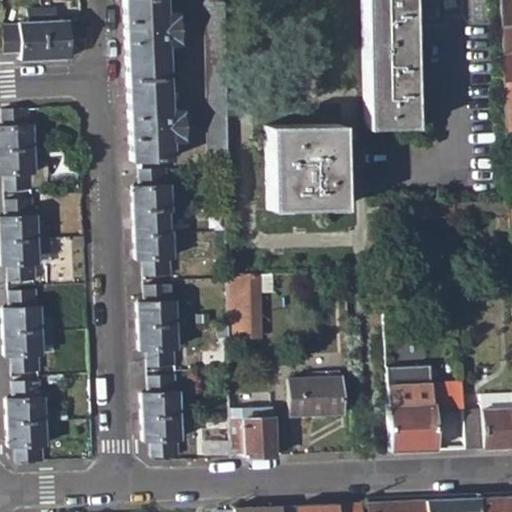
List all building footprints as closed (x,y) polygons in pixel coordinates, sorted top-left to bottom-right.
[(161,0),(123,0),(129,159),(167,157),(167,140),(182,139),(181,117),(186,117),(185,100),(175,101),(170,105),(166,105),(164,47),(168,46),(174,52),(184,52),(183,35),(177,36),(176,14),(162,14),(161,0)] [(223,0),(203,0),(205,150),(225,150),(223,0)] [(407,0),(358,0),(361,126),(410,127),(407,0)] [(493,0),(495,27),(511,24),(511,18),(506,19),(505,0),(493,0)] [(51,2),(39,3),(42,56),(65,55),(64,48),(81,47),(80,21),(63,21),(63,18),(57,18),(56,14),(51,11),(51,2)] [(16,24),(0,24),(2,51),(18,50),(19,58),(42,56),(39,3),(27,3),(27,10),(23,15),(23,19),(16,20),(16,24)] [(511,31),(495,33),(498,81),(511,78),(511,31)] [(500,132),(511,130),(511,78),(498,81),(500,132)] [(0,149),(47,147),(47,136),(39,137),(30,134),(29,124),(24,125),(24,108),(0,109),(0,149)] [(264,206),(336,206),(336,122),(264,123),(264,206)] [(47,147),(0,149),(0,172),(1,173),(2,189),(28,187),(27,172),(31,171),(31,165),(36,164),(39,158),(47,158),(47,147)] [(138,186),(130,186),(131,209),(186,207),(185,196),(177,196),(173,192),(169,192),(169,185),(166,185),(165,169),(138,170),(138,186)] [(504,198),(450,201),(451,214),(505,211),(504,198)] [(3,216),(0,216),(0,240),(52,238),(52,226),(42,226),(39,222),(34,222),(34,215),(29,216),(29,199),(3,201),(3,216)] [(450,201),(376,205),(376,217),(451,214),(450,201)] [(186,207),(131,209),(132,235),(170,233),(170,223),(175,223),(180,218),(186,218),(186,207)] [(170,233),(132,235),(133,257),(141,257),(142,273),(168,272),(168,256),(171,256),(171,250),(177,250),(182,244),(188,244),(187,232),(170,233)] [(52,238),(0,240),(0,263),(6,262),(6,278),(33,277),(32,262),(36,262),(35,254),(40,254),(44,249),(53,249),(52,238)] [(236,271),(225,271),(226,309),(237,309),(236,271)] [(255,271),(236,271),(237,309),(237,335),(257,335),(256,289),(255,271)] [(269,271),(255,271),(256,289),(270,289),(269,271)] [(143,301),(134,302),(135,325),(191,323),(191,311),(183,311),(178,307),(174,307),(174,300),(170,301),(169,285),(143,286),(143,301)] [(8,307),(0,307),(0,311),(1,332),(56,328),(56,315),(48,315),(42,311),(38,311),(38,306),(34,306),(33,290),(7,291),(8,307)] [(191,323),(135,325),(136,348),(145,347),(145,363),(171,362),(171,347),(175,346),(175,339),(181,339),(183,334),(191,334),(191,323)] [(56,328),(1,332),(2,354),(10,353),(11,369),(37,368),(36,352),(41,351),(40,344),(44,344),(47,338),(56,338),(56,328)] [(428,365),(384,367),(388,451),(432,449),(431,427),(439,427),(438,410),(437,403),(430,403),(429,383),(428,365)] [(146,392),(137,392),(138,415),(194,413),(194,401),(186,401),(182,398),(176,398),(176,391),(173,391),(172,376),(146,377),(146,392)] [(337,376),(285,378),(286,415),(339,413),(337,376)] [(12,398),(4,398),(6,421),(60,417),(60,405),(50,405),(47,401),(40,401),(37,381),(12,382),(12,398)] [(459,382),(429,383),(430,403),(437,403),(438,410),(460,409),(459,382)] [(237,397),(229,398),(231,455),(245,455),(243,417),(273,416),(272,403),(237,404),(237,397)] [(511,408),(460,411),(463,448),(511,445),(511,408)] [(439,427),(431,427),(432,449),(463,448),(460,411),(460,409),(438,410),(439,427)] [(194,413),(138,415),(139,437),(148,437),(148,453),(174,452),(174,436),(178,436),(178,430),(183,430),(188,423),(194,423),(194,413)] [(273,416),(243,417),(245,455),(275,453),(273,416)] [(60,417),(6,421),(7,444),(14,443),(15,459),(41,458),(40,442),(43,442),(42,433),(47,433),(50,429),(61,428),(60,417)] [(511,511),(511,495),(475,497),(475,511),(511,511)] [(475,511),(475,497),(422,499),(422,511),(475,511)] [(422,511),(422,499),(363,502),(363,511),(422,511)] [(358,511),(358,502),(278,505),(277,511),(358,511)]
